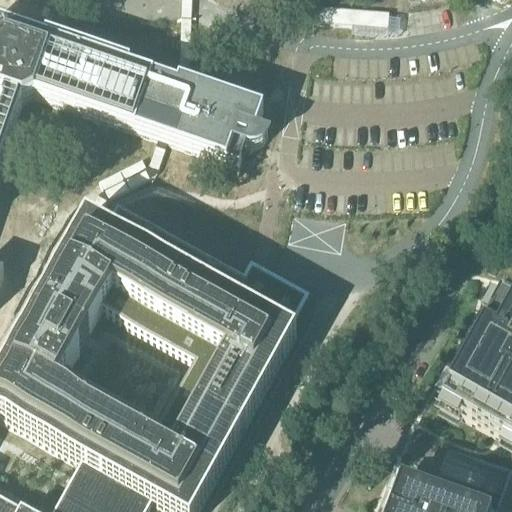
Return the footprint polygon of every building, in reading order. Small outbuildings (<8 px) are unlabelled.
[(0,291),(4,280),(0,278),(0,172),(22,108),(34,102),(226,169),(234,142),(246,145),(244,151),(245,152),(250,153),(254,152),(259,151),(262,148),(265,145),(267,141),(256,137),(263,116),(178,87),(177,91),(129,74),(130,70),(45,41),(44,45),(36,42),(0,29),(0,291)] [(118,213),(105,236),(85,225),(83,229),(71,251),(31,322),(0,378),(0,511),(201,511),(296,341),(286,336),(306,301),(285,289),(267,280),(260,292),(118,213)] [(511,450),(511,313),(500,306),(441,411),(511,450)] [(511,511),(511,474),(510,473),(500,499),(494,511),(511,511)] [(459,511),(400,490),(391,511),(459,511)]
